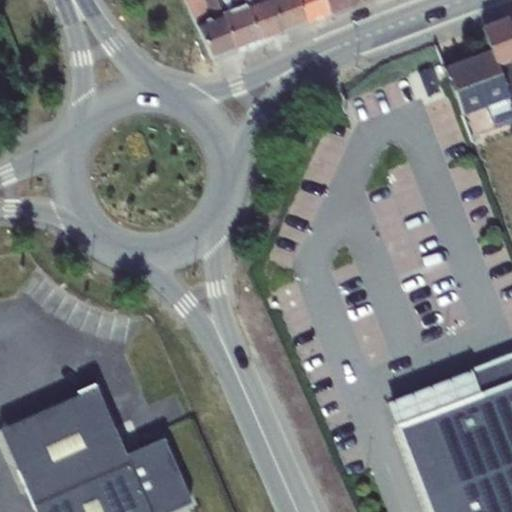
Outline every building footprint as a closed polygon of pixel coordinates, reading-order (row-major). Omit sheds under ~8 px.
[(217,0),(185,0),(197,26),(223,16),(217,0)] [(247,7),(243,0),(217,0),(223,16),(247,7)] [(264,0),(247,7),(260,41),(283,33),(270,0),(264,0)] [(270,0),(283,33),(306,24),(297,0),(270,0)] [(323,0),(297,0),(306,24),(329,15),(323,0)] [(323,0),(329,15),(370,0),(323,0)] [(223,16),(236,50),(260,41),(247,7),(223,16)] [(223,16),(197,26),(212,59),(236,50),(223,16)] [(481,28),(490,50),(496,66),(511,59),(511,35),(506,18),(481,28)] [(496,66),(490,50),(443,68),(449,82),(461,114),(484,106),(508,97),(496,66)] [(511,59),(496,66),(508,97),(510,103),(511,102),(511,59)] [(511,121),(511,106),(510,103),(508,97),(484,106),(493,128),(511,121)] [(470,371),(387,403),(429,511),(511,511),(511,381),(479,394),(470,371)] [(0,429),(0,433),(35,511),(168,511),(192,502),(163,437),(124,455),(94,388),(0,429)]
